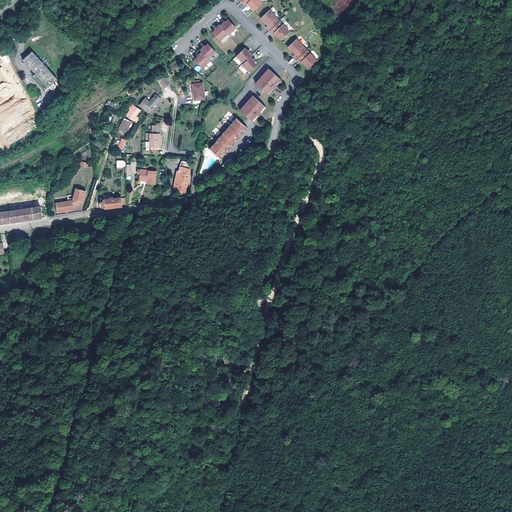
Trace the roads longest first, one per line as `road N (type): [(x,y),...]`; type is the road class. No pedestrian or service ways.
road 1 (residential): [(192,195),(274,151),(281,102),(298,86),(227,5),(183,48)]
road 2 (track): [(86,213),(106,151),(110,97),(183,48)]
road 3 (residential): [(0,228),(192,195)]
